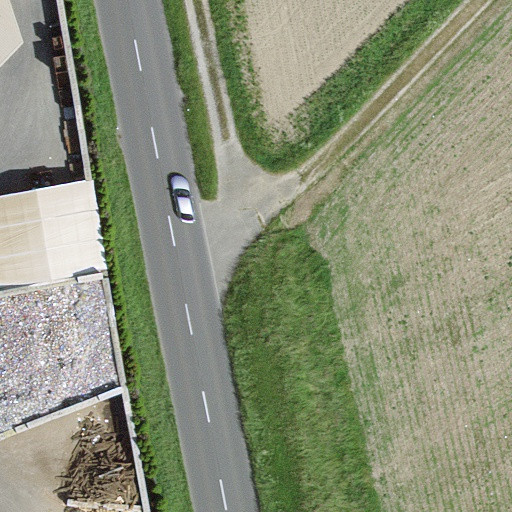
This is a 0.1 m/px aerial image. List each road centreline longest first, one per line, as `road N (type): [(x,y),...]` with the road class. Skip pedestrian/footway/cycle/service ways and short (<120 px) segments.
road 1 (secondary): [(125,0),(226,511)]
road 2 (track): [(179,273),(239,214),(197,0)]
